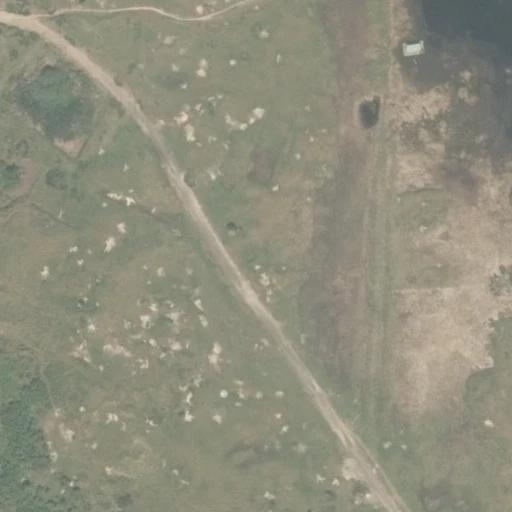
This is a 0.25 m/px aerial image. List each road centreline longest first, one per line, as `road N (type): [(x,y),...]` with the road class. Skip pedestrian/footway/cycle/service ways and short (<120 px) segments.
road 1 (track): [(0,28),(25,35),(89,82),(135,133),(402,511)]
road 2 (unknown): [(4,29),(139,19),(177,30),(226,24),(280,0)]
road 3 (unknown): [(383,0),(450,29),(511,92)]
